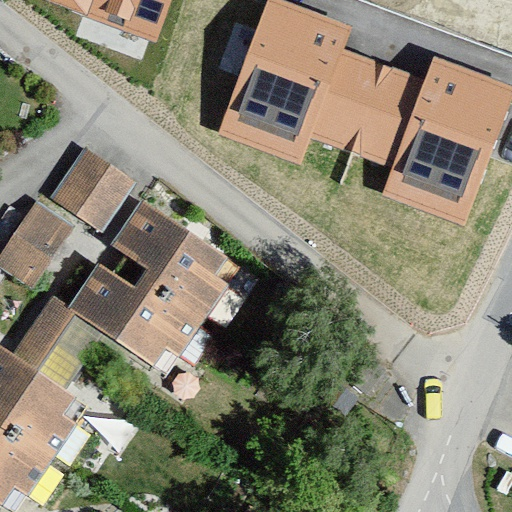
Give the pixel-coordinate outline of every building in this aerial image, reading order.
[(171,0),(41,0),(156,43),(171,0)] [(353,27),(280,0),(269,0),(219,135),(302,166),(312,139),(392,169),(382,196),(464,227),(511,100),(511,86),(434,57),(426,79),(344,49),(353,27)] [(136,185),(80,148),(47,198),(102,235),(136,185)] [(0,266),(0,270),(31,291),(72,229),(40,207),(0,266)] [(242,268),(148,208),(123,247),(156,268),(140,293),(99,266),(72,308),(61,301),(20,365),(0,352),(0,511),(30,511),(95,411),(67,393),(105,335),(172,378),(242,268)]
